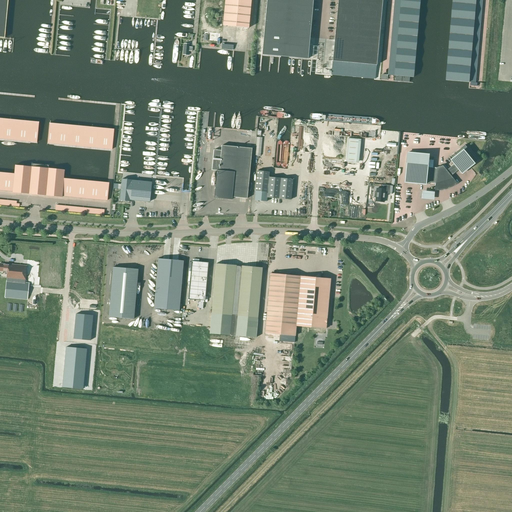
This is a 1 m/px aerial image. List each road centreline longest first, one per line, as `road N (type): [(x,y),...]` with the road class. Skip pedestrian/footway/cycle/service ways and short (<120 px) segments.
road 1 (tertiary): [(401,249),(327,234),(127,234),(0,222)]
road 2 (primary): [(386,322),(199,511)]
road 3 (unclassified): [(511,170),(416,228),(401,249)]
